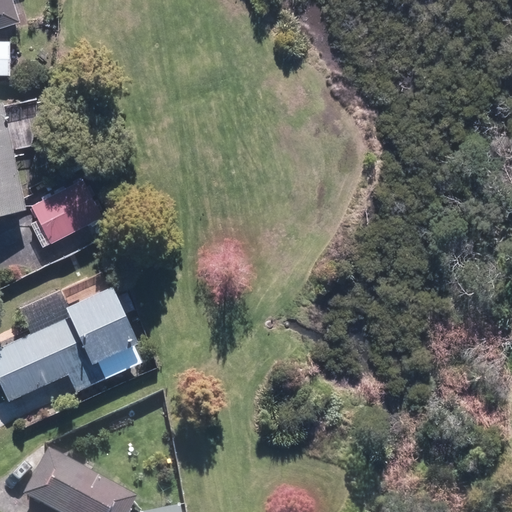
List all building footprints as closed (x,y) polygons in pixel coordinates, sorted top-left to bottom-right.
[(0,0),(0,27),(17,22),(9,0),(0,0)] [(0,44),(0,75),(8,75),(8,45),(0,44)] [(0,215),(25,210),(0,103),(0,215)] [(30,224),(42,247),(101,217),(83,182),(32,208),(38,220),(30,224)] [(69,317),(0,346),(0,383),(7,399),(67,372),(73,386),(139,358),(131,340),(133,339),(110,287),(65,307),(69,317)] [(126,511),(135,498),(47,450),(22,495),(53,511),(126,511)]
